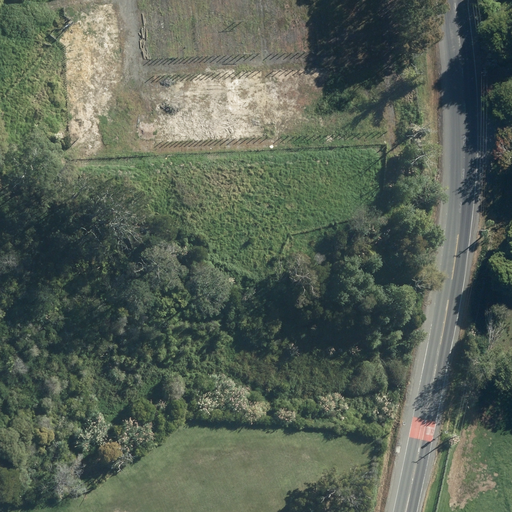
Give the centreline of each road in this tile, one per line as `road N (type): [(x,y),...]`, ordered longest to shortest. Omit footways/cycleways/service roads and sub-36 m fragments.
road 1 (primary): [(449,0),(462,166),(455,259),(400,511)]
road 2 (unknown): [(117,0),(130,129)]
